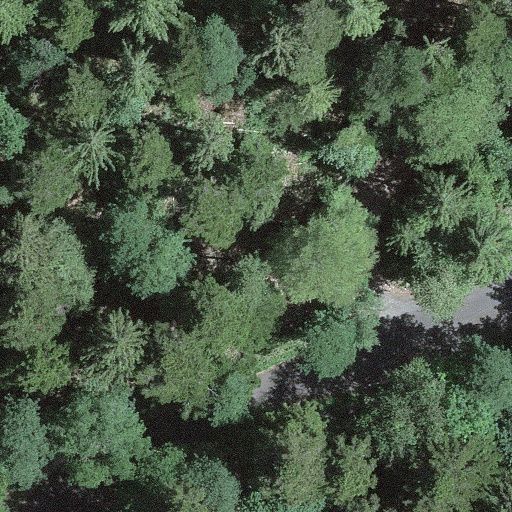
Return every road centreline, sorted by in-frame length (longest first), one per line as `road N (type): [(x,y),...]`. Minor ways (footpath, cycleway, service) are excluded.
road 1 (unclassified): [(53,511),(95,476),(511,278)]
road 2 (track): [(385,334),(367,232),(399,178),(511,110)]
